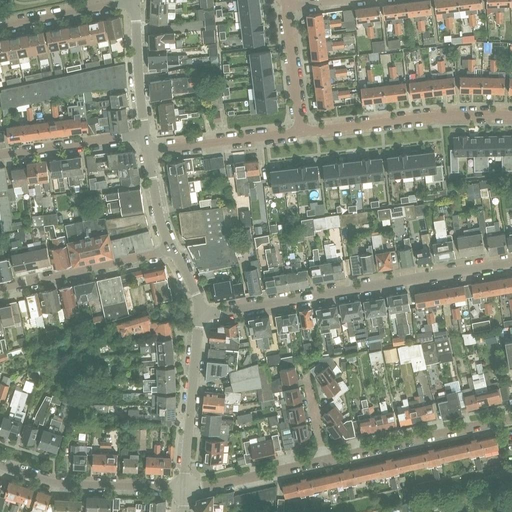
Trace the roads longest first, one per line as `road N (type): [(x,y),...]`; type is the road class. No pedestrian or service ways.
road 1 (residential): [(511,262),(199,312)]
road 2 (residential): [(301,132),(511,116)]
road 3 (residential): [(324,460),(511,419)]
road 4 (residential): [(184,488),(72,485),(0,466)]
road 5 (residential): [(184,488),(199,312)]
road 6 (residential): [(0,287),(170,249)]
road 7 (residential): [(146,150),(301,132)]
road 8 (residential): [(0,155),(144,133)]
road 9 (residential): [(184,488),(324,460)]
road 10 (residential): [(0,27),(135,4)]
road 11 (residential): [(144,133),(135,4)]
road 12 (residential): [(301,132),(286,7)]
